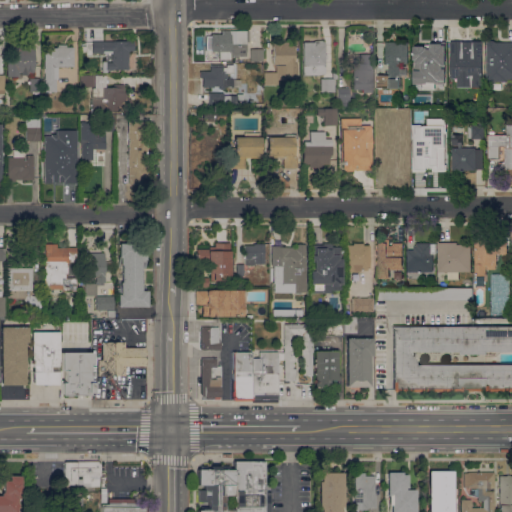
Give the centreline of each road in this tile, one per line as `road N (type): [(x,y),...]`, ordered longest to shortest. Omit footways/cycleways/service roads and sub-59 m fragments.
road 1 (residential): [(511,205),(0,212)]
road 2 (residential): [(511,8),(169,10)]
road 3 (secondary): [(171,209),(168,0)]
road 4 (secondary): [(497,429),(309,430)]
road 5 (residential): [(169,10),(0,13)]
road 6 (secondary): [(170,428),(16,430)]
road 7 (secondary): [(309,430),(170,428)]
